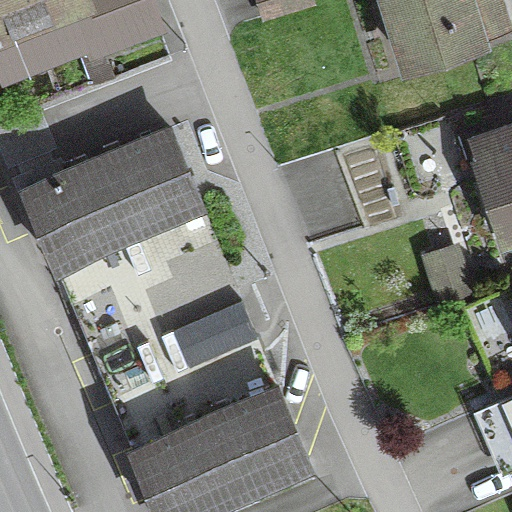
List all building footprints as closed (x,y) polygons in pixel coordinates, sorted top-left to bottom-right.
[(90,53),(155,28),(143,0),(0,0),(0,36),(34,23),(44,51),(83,36),(90,53)] [(307,0),(254,0),(260,18),(308,3),(307,0)] [(495,2),(481,7),(478,0),(384,0),(399,50),(435,38),(439,53),(505,32),(495,2)] [(511,125),(496,131),(504,155),(475,164),(501,239),(511,234),(511,125)] [(58,263),(197,205),(165,129),(21,189),(53,265),(58,263)] [(197,205),(58,263),(134,445),(273,387),(197,205)] [(454,255),(426,264),(438,301),(466,292),(454,255)] [(186,511),(305,463),(273,387),(134,445),(129,448),(155,511),(186,511)] [(511,394),(482,408),(508,469),(511,467),(511,394)]
